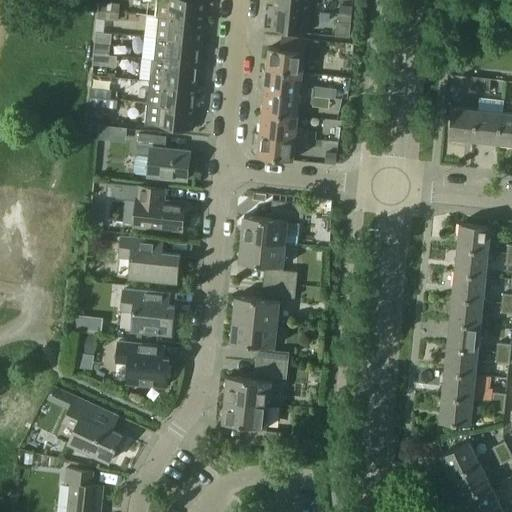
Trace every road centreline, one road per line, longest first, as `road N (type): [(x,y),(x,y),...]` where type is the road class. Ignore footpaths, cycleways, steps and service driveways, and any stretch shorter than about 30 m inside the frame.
road 1 (residential): [(138,511),(141,483),(202,394),(226,172)]
road 2 (unclassified): [(373,511),(366,474),(389,186)]
road 3 (unclassified): [(389,186),(399,92),(421,0)]
road 4 (residential): [(226,172),(236,0)]
road 5 (residential): [(226,172),(389,186)]
road 6 (residential): [(389,186),(511,200)]
